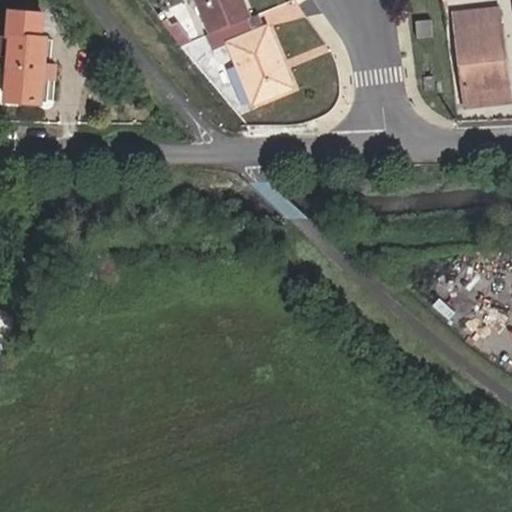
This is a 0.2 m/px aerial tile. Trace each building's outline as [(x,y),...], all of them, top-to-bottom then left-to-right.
[(232,0),(192,0),(205,29),(208,27),(239,14),(232,0)] [(212,38),(223,34),(246,90),(284,73),(261,18),(251,22),(246,11),(239,14),(208,27),(212,38)] [(41,16),(8,12),(5,37),(9,37),(38,41),(41,16)] [(172,19),(164,24),(175,38),(181,34),(172,19)] [(417,38),(431,37),(429,19),(415,20),(417,38)] [(472,41),(471,32),(460,33),(467,101),(508,97),(501,38),(472,41)] [(5,37),(0,36),(0,57),(6,58),(9,37),(5,37)] [(4,100),(34,103),(41,42),(11,38),(4,100)] [(417,78),(417,86),(424,86),(425,92),(435,91),(434,76),(417,78)]
